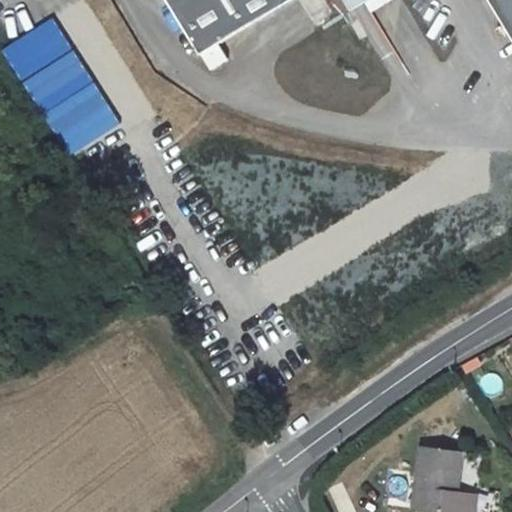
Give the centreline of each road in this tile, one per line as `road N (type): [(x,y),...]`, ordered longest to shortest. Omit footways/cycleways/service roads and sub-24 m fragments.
road 1 (unknown): [(319,430),(51,0)]
road 2 (residential): [(270,466),(387,379),(511,310)]
